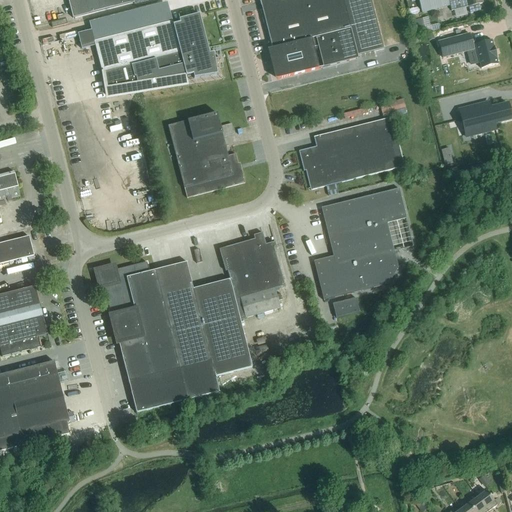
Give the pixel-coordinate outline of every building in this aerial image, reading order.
[(67,0),(73,19),(145,0),(67,0)] [(259,0),(272,49),(271,50),(278,79),(358,59),(357,56),(383,49),(370,0),(259,0)] [(418,0),(422,13),(450,6),(452,12),(469,7),(470,13),(480,11),(479,5),(482,4),(481,0),(418,0)] [(209,54),(199,15),(179,20),(180,23),(173,25),(169,10),(91,30),(78,34),(82,49),(95,46),(108,97),(117,96),(116,95),(124,94),(124,93),(132,92),(132,91),(140,90),(140,89),(148,88),(148,87),(163,85),(163,83),(193,75),(194,79),(217,75),(215,60),(220,59),(215,60),(213,54),(209,54)] [(53,28),(67,24),(66,20),(51,23),(53,28)] [(469,35),(438,43),(442,58),(476,50),(481,69),(497,65),(496,58),(493,47),(491,41),(480,44),(480,41),(471,43),(469,35)] [(381,103),(383,117),(407,114),(405,100),(381,103)] [(507,104),(490,109),(488,103),(458,110),(464,132),(473,129),(475,135),(495,130),(494,124),(511,120),(507,104)] [(217,114),(187,122),(168,127),(184,189),(187,199),(245,184),(240,164),(238,164),(235,155),(228,157),(223,137),(234,134),(231,125),(220,127),(217,114)] [(304,165),(304,166),(310,191),(404,167),(392,119),(313,138),(316,148),(299,152),(302,166),(304,165)] [(0,176),(0,224),(1,224),(0,219),(0,202),(20,197),(14,173),(0,176)] [(384,255),(377,226),(406,218),(399,190),(321,209),(328,239),(330,238),(332,243),(330,243),(335,266),(316,271),(323,301),(388,285),(398,269),(394,252),(384,255)] [(229,280),(193,290),(199,314),(201,313),(204,326),(202,326),(215,377),(252,368),(240,320),(246,319),(280,308),(275,289),(285,286),(273,247),(276,247),(275,242),(265,245),(262,233),(253,236),(255,242),(221,252),(229,280)] [(0,265),(33,257),(28,238),(0,244),(0,265)] [(197,264),(202,263),(199,250),(194,251),(197,264)] [(201,313),(199,314),(186,264),(187,263),(149,273),(146,263),(114,272),(113,268),(99,272),(102,280),(99,281),(101,287),(103,287),(111,318),(112,318),(136,414),(219,393),(202,326),(204,326),(201,313)] [(0,352),(2,358),(40,348),(38,338),(47,336),(35,288),(0,296),(0,352)] [(356,299),(332,305),(336,319),(360,313),(356,299)] [(54,362),(0,375),(0,421),(4,439),(66,424),(69,423),(54,362)] [(4,439),(0,440),(0,452),(69,436),(66,424),(4,439)] [(484,488),(490,483),(485,476),(479,480),(484,488)] [(196,489),(199,499),(204,498),(202,488),(196,489)] [(477,498),(487,511),(488,511),(501,503),(494,494),(490,497),(486,491),(477,498)] [(468,504),(473,511),(487,511),(477,498),(468,504)] [(420,511),(423,511),(427,509),(421,501),(415,505),(420,511)]
